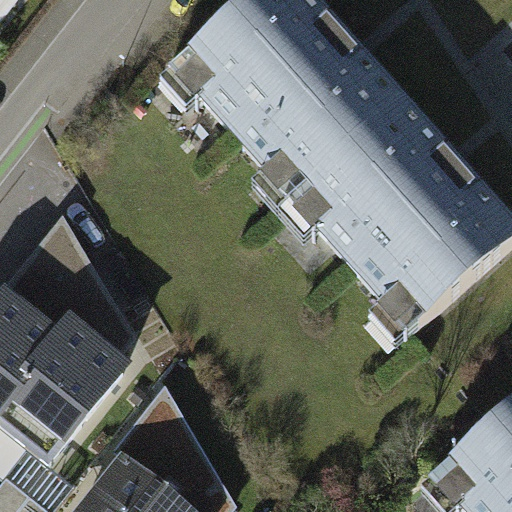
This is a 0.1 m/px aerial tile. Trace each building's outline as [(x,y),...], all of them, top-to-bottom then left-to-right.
[(406,116),(302,0),(272,0),(164,95),(280,226),(406,116)] [(511,255),(511,236),(406,116),(280,226),(397,357),(511,255)] [(122,367),(138,347),(65,224),(5,300),(57,342),(70,325),(122,367)] [(57,342),(5,300),(0,306),(0,437),(0,438),(14,421),(66,463),(136,378),(122,367),(70,325),(57,342)] [(116,461),(132,474),(180,511),(232,511),(233,510),(166,397),(116,461)] [(511,511),(511,418),(423,497),(436,511),(511,511)] [(122,466),(84,511),(180,511),(132,474),(130,473),(122,466)] [(44,511),(8,484),(0,494),(0,511),(44,511)]
